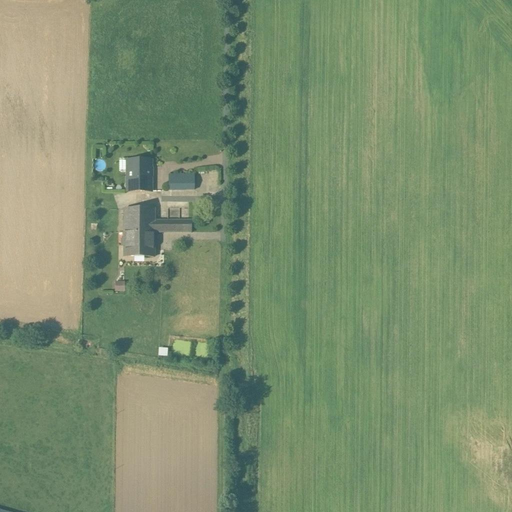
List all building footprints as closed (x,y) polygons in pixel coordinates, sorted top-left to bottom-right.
[(151,161),(127,161),(127,192),(151,192),(151,161)] [(194,175),(169,175),(169,191),(194,190),(194,175)] [(154,209),(124,209),(124,233),(154,233),(154,232),(153,232),(154,221),(154,209)] [(191,221),(154,221),(154,232),(191,233),(192,233),(192,221),(191,221)] [(154,233),(124,233),(124,257),(154,257),(154,233)] [(125,292),(125,282),(116,282),(115,292),(125,292)] [(168,356),(169,348),(159,348),(159,356),(168,356)]
